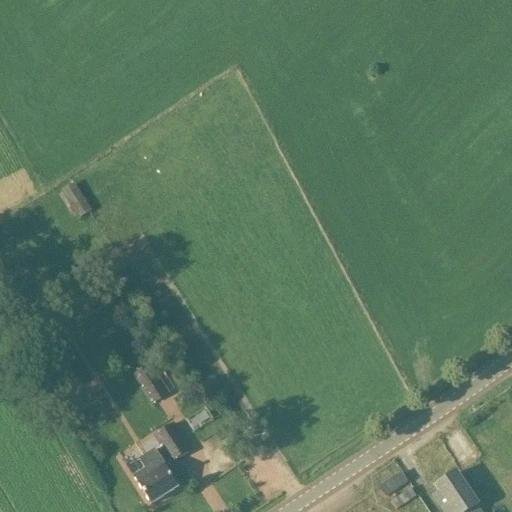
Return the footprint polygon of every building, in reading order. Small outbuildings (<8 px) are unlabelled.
[(62,190),(70,219),(90,213),(82,184),(62,190)] [(150,365),(134,375),(153,406),(169,396),(150,365)] [(160,450),(156,453),(140,463),(145,472),(133,480),(151,507),(179,489),(165,468),(171,465),(192,452),(174,424),(152,438),(160,450)] [(407,473),(382,485),(396,511),(421,500),(407,473)] [(445,505),(440,508),(434,511),(480,511),(478,507),(456,474),(434,489),(445,505)]
